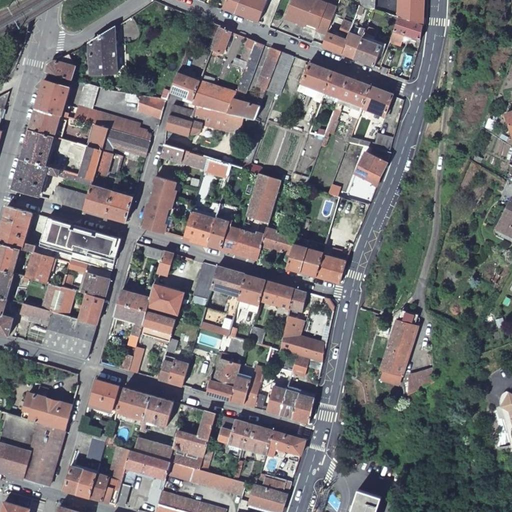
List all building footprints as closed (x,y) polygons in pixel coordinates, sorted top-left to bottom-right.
[(240,0),(226,0),(223,8),(236,13),(240,0)] [(240,0),(236,13),(258,22),(266,0),(240,0)] [(337,7),(316,0),(291,0),(286,17),(306,24),(316,28),(315,30),(327,34),(327,32),(329,27),(337,7)] [(358,0),(359,1),(358,6),(371,10),(372,0),(358,0)] [(396,0),(396,19),(410,23),(411,0),(396,0)] [(352,22),(355,14),(347,10),(344,18),(352,22)] [(361,16),(355,14),(352,22),(359,24),(361,16)] [(306,24),(286,17),(285,19),(305,26),(306,24)] [(366,26),(368,19),(365,17),(361,27),(359,27),(357,32),(363,34),(364,31),(366,26)] [(340,29),(349,32),(352,22),(344,18),(340,29)] [(417,42),(420,27),(410,23),(396,19),(391,33),(417,42)] [(266,20),(264,27),(270,29),(273,23),(266,20)] [(206,37),(216,41),(220,29),(221,27),(211,23),(206,37)] [(366,26),(364,31),(373,35),(375,29),(366,26)] [(119,71),(114,29),(89,45),(92,75),(119,71)] [(220,29),(216,41),(213,51),(212,51),(223,55),(231,34),(220,29)] [(346,40),(327,32),(326,35),(322,47),(341,54),(346,40)] [(349,32),(346,40),(341,54),(354,59),(362,37),(349,32)] [(362,37),(354,59),(374,68),(382,45),(362,37)] [(235,65),(246,69),(256,43),(249,41),(243,59),(237,58),(235,65)] [(246,69),(237,91),(247,94),(264,46),(256,43),(246,69)] [(176,74),(182,76),(192,49),(186,47),(176,74)] [(258,99),(263,101),(267,91),(281,53),(270,48),(256,87),(262,89),(258,99)] [(279,95),(292,57),(281,53),(267,91),(279,95)] [(71,54),(51,62),(48,66),(46,72),(73,78),(75,67),(71,54)] [(333,73),(310,64),(300,93),(315,98),(314,101),(321,104),(325,95),(333,73)] [(347,78),(333,73),(325,95),(339,100),(347,78)] [(170,90),(195,99),(201,81),(182,76),(176,74),(170,90)] [(229,111),(235,98),(237,91),(213,85),(215,78),(204,74),(201,81),(195,99),(193,102),(198,103),(229,111)] [(45,78),(37,106),(61,113),(63,114),(71,86),(45,78)] [(371,88),(347,78),(339,100),(353,106),(362,109),(371,88)] [(108,127),(151,140),(153,133),(142,123),(142,120),(94,106),(99,84),(85,81),(83,86),(76,112),(75,117),(86,121),(96,124),(108,127)] [(394,96),(371,88),(362,109),(385,118),(394,96)] [(166,100),(128,91),(128,98),(142,102),(142,105),(163,114),(166,100)] [(9,96),(0,100),(0,110),(6,107),(9,96)] [(247,116),(257,119),(261,106),(235,98),(229,111),(247,116)] [(172,112),(194,119),(198,103),(193,102),(190,102),(189,106),(174,102),(172,112)] [(243,133),(247,116),(229,111),(198,103),(194,119),(243,133)] [(37,106),(30,129),(54,136),(61,113),(37,106)] [(362,109),(353,106),(348,118),(352,119),(345,139),(349,141),(349,140),(362,109)] [(334,113),(335,109),(332,108),(325,127),(328,128),(334,113)] [(190,135),(194,119),(172,112),(168,128),(190,135)] [(328,128),(325,137),(334,140),(339,127),(337,126),(340,116),(334,113),(328,128)] [(85,125),(86,121),(75,117),(71,116),(70,121),(85,125)] [(101,150),(108,127),(96,124),(90,147),(101,150)] [(144,163),(151,140),(108,127),(101,150),(112,153),(115,154),(122,156),(144,163)] [(30,129),(21,158),(45,166),(54,136),(30,129)] [(63,139),(71,141),(82,144),(83,139),(64,133),(63,139)] [(349,141),(348,143),(376,150),(387,153),(391,139),(375,134),(372,145),(349,140),(349,141)] [(170,146),(190,152),(191,148),(171,141),(170,146)] [(244,168),(248,155),(216,145),(216,147),(194,141),(191,148),(190,152),(208,157),(233,165),(244,168)] [(162,156),(205,169),(208,157),(190,152),(170,146),(165,144),(162,156)] [(95,168),(101,150),(90,147),(89,146),(82,171),(69,167),(68,169),(64,167),(63,170),(92,179),(95,168)] [(112,153),(101,150),(95,168),(101,171),(100,175),(106,177),(112,153)] [(352,175),(374,186),(387,153),(376,150),(373,156),(363,152),(352,175)] [(112,181),(115,182),(122,156),(115,154),(109,177),(112,179),(112,181)] [(205,169),(204,171),(228,179),(233,165),(208,157),(205,169)] [(45,166),(21,158),(13,189),(39,197),(46,173),(90,186),(92,179),(63,170),(60,170),(45,166)] [(259,173),(247,213),(254,215),(262,217),(270,220),(281,180),(259,173)] [(155,186),(153,194),(174,200),(176,192),(173,191),(176,182),(156,176),(154,183),(155,186)] [(173,191),(176,192),(179,193),(181,184),(176,182),(173,191)] [(48,199),(83,210),(87,196),(53,186),(48,199)] [(112,192),(90,186),(87,196),(83,210),(105,216),(112,192)] [(112,192),(105,216),(126,222),(133,199),(112,192)] [(146,209),(166,215),(168,208),(171,209),(174,200),(153,194),(151,202),(147,205),(146,209)] [(324,248),(329,249),(330,244),(339,246),(349,201),(337,197),(324,244),(324,248)] [(493,224),(511,235),(511,232),(511,200),(508,198),(493,224)] [(30,212),(7,206),(0,231),(0,242),(20,248),(22,242),(30,212)] [(164,224),(166,215),(146,209),(145,212),(144,216),(145,219),(144,223),(145,227),(164,233),(167,225),(164,224)] [(191,212),(188,222),(187,225),(183,238),(208,246),(216,219),(191,212)] [(262,217),(254,215),(251,224),(259,227),(262,217)] [(33,251),(54,257),(69,261),(70,258),(111,271),(120,239),(111,236),(108,238),(96,235),(95,231),(75,226),(71,227),(62,224),(60,221),(47,218),(38,246),(35,245),(33,251)] [(229,223),(216,219),(208,246),(235,254),(242,231),(228,227),(229,223)] [(267,228),(265,235),(262,245),(292,254),(295,245),(297,237),(267,228)] [(256,235),(242,231),(235,254),(258,260),(262,245),(265,235),(257,232),(256,235)] [(324,244),(302,238),(299,237),(296,245),(322,253),(324,248),(324,244)] [(20,248),(0,242),(0,267),(13,271),(20,248)] [(22,242),(20,248),(33,251),(35,245),(22,242)] [(295,245),(292,254),(288,269),(316,277),(322,255),(322,253),(296,245),(295,245)] [(163,251),(145,246),(143,256),(160,261),(163,251)] [(54,257),(33,251),(27,276),(47,282),(54,257)] [(163,251),(160,261),(157,273),(168,275),(174,254),(163,251)] [(327,256),(322,255),(316,277),(339,283),(345,261),(327,256)] [(69,261),(67,267),(83,272),(85,265),(69,261)] [(130,261),(128,268),(135,270),(137,263),(130,261)] [(210,288),(216,267),(202,263),(193,295),(207,298),(210,288)] [(0,267),(0,296),(6,298),(13,271),(0,267)] [(239,296),(245,275),(216,267),(210,288),(230,294),(239,296)] [(89,294),(104,298),(109,278),(84,272),(79,291),(81,291),(89,294)] [(72,277),(65,275),(61,286),(69,288),(72,277)] [(259,305),(260,301),(266,281),(245,275),(239,296),(238,299),(259,305)] [(118,302),(145,311),(153,283),(147,281),(143,296),(122,290),(118,302)] [(266,281),(260,301),(276,305),(281,285),(266,281)] [(41,307),(54,311),(69,315),(72,307),(75,296),(80,297),(81,291),(79,291),(71,288),(69,288),(61,286),(48,282),(41,307)] [(153,283),(145,311),(175,319),(183,292),(153,283)] [(276,305),(291,309),(296,290),(281,285),(276,305)] [(205,307),(224,313),(230,294),(210,288),(207,298),(205,307)] [(430,289),(427,299),(434,302),(438,292),(430,289)] [(296,290),(291,309),(303,313),(308,293),(296,290)] [(98,323),(106,299),(104,298),(89,294),(84,311),(82,319),(98,323)] [(6,298),(0,296),(0,332),(10,335),(15,316),(4,313),(8,298),(6,298)] [(238,299),(236,307),(256,314),(259,305),(238,299)] [(138,336),(145,311),(118,302),(115,314),(136,320),(129,345),(135,347),(138,336)] [(41,317),(51,320),(54,311),(41,307),(26,304),(24,312),(31,314),(30,318),(40,321),(41,317)] [(72,307),(69,315),(82,319),(84,311),(72,307)] [(228,335),(233,315),(224,313),(205,307),(199,326),(219,332),(225,334),(228,335)] [(51,320),(44,345),(88,358),(98,323),(82,319),(69,315),(54,311),(51,320)] [(175,319),(145,311),(138,336),(157,342),(149,375),(158,378),(161,369),(162,363),(163,360),(164,356),(166,351),(169,338),(175,319)] [(322,363),(326,344),(299,336),(302,322),(288,318),(283,338),(280,350),(291,354),(296,355),(322,363)] [(402,376),(418,326),(409,323),(409,325),(397,322),(381,369),(384,370),(386,371),(384,374),(389,376),(390,372),(402,376)] [(252,328),(248,341),(262,345),(265,332),(252,328)] [(223,341),(225,334),(219,332),(217,339),(223,341)] [(237,376),(248,341),(235,337),(232,336),(227,354),(222,353),(214,380),(210,379),(206,393),(230,400),(237,376)] [(176,340),(169,338),(166,351),(173,353),(176,340)] [(128,369),(132,356),(132,355),(124,353),(120,367),(128,369)] [(292,371),(296,355),(291,354),(286,369),(292,371)] [(320,370),(322,363),(296,355),(292,371),(290,377),(303,382),(303,375),(305,367),(320,370)] [(139,358),(132,356),(128,369),(135,372),(139,358)] [(162,379),(168,381),(173,363),(163,360),(162,363),(161,369),(158,378),(162,379)] [(168,381),(182,385),(188,364),(177,361),(174,361),(173,363),(168,381)] [(252,388),(247,405),(255,407),(261,383),(265,369),(255,366),(254,369),(253,369),(251,376),(253,377),(253,380),(253,381),(251,387),(252,388)] [(400,383),(402,376),(390,372),(389,376),(384,374),(386,371),(384,370),(381,380),(399,386),(400,383)] [(250,379),(237,376),(230,400),(243,404),(250,379)] [(433,385),(434,378),(421,379),(406,380),(411,397),(433,385)] [(250,379),(243,404),(247,405),(252,388),(251,387),(253,381),(250,379)] [(96,380),(89,404),(110,410),(116,390),(122,392),(123,388),(96,380)] [(261,383),(255,407),(262,409),(265,394),(262,394),(264,384),(261,383)] [(267,411),(280,415),(286,390),(273,387),(267,411)] [(131,450),(135,451),(138,438),(151,396),(123,388),(122,392),(116,412),(138,417),(130,443),(125,442),(123,447),(131,450)] [(286,390),(280,415),(309,423),(314,399),(286,390)] [(42,424),(67,431),(74,406),(29,393),(21,418),(42,424)] [(498,408),(505,395),(503,394),(497,405),(500,415),(509,447),(511,446),(511,444),(510,442),(509,441),(508,439),(508,437),(508,436),(507,434),(507,432),(508,431),(511,430),(506,412),(498,408)] [(511,398),(505,395),(498,408),(506,412),(511,430),(508,431),(507,432),(507,434),(508,436),(508,437),(508,439),(509,441),(510,442),(511,444),(511,446),(511,398)] [(174,402),(151,396),(138,438),(145,440),(148,429),(146,428),(148,420),(167,425),(174,402)] [(197,436),(205,411),(198,409),(196,415),(183,411),(183,408),(178,407),(179,404),(174,402),(167,425),(148,420),(146,428),(148,429),(145,440),(175,449),(180,431),(197,436)] [(198,409),(179,404),(178,407),(183,408),(183,411),(196,415),(198,409)] [(171,461),(200,470),(208,444),(217,415),(205,411),(197,436),(180,431),(175,449),(171,461)] [(0,470),(26,478),(42,424),(21,418),(10,414),(2,443),(0,442),(0,470)] [(217,439),(242,446),(249,424),(221,416),(218,426),(220,427),(217,439)] [(42,424),(26,478),(50,486),(67,431),(42,424)] [(242,446),(254,450),(261,427),(249,424),(242,446)] [(344,436),(349,437),(353,438),(355,425),(345,424),(344,436)] [(261,427),(254,450),(267,454),(274,431),(261,427)] [(274,431),(267,454),(274,456),(276,451),(277,448),(280,449),(301,456),(306,440),(274,431)] [(93,439),(106,442),(107,435),(95,432),(93,439)] [(135,451),(171,461),(175,449),(145,440),(138,438),(135,451)] [(100,460),(106,442),(93,439),(88,456),(100,460)] [(200,470),(207,471),(215,446),(208,444),(200,470)] [(131,450),(123,447),(119,446),(110,476),(97,473),(89,497),(115,505),(131,450)] [(166,478),(167,473),(171,461),(135,451),(131,450),(115,505),(124,508),(131,485),(133,485),(138,470),(166,478)] [(247,483),(244,482),(236,480),(232,479),(207,471),(200,470),(171,461),(167,473),(243,495),(247,483)] [(232,479),(236,480),(241,464),(237,462),(235,468),(232,479)] [(97,473),(72,465),(64,490),(89,497),(97,473)] [(264,484),(258,482),(257,486),(284,494),(287,485),(266,479),(264,484)] [(284,494),(257,486),(255,486),(250,504),(275,511),(281,511),(287,495),(284,494)] [(350,511),(376,511),(382,496),(358,488),(350,511)] [(155,511),(226,511),(227,511),(162,492),(155,511)] [(6,501),(2,511),(30,511),(31,508),(6,501)]
